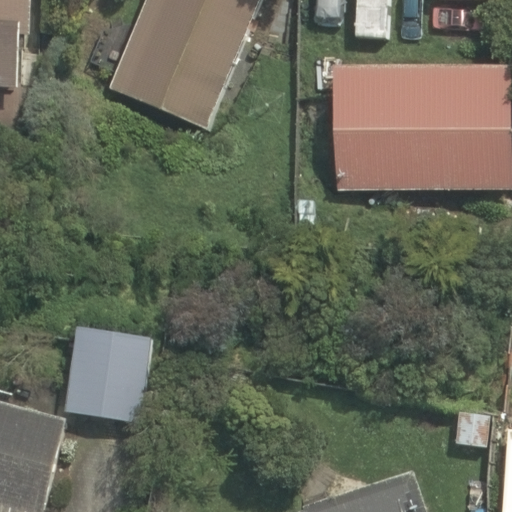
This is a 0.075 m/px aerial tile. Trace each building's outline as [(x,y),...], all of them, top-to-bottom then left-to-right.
[(0,0),(0,80),(20,82),(24,0),(0,0)] [(260,0),(145,0),(108,85),(204,127),(260,0)] [(511,60),(341,54),(336,194),(511,201),(511,60)] [(141,423),(155,336),(80,324),(66,411),(141,423)] [(0,511),(45,511),(69,419),(0,400),(0,511)] [(493,415),(461,411),(457,443),(489,446),(493,415)] [(429,511),(416,470),(290,511),(429,511)]
